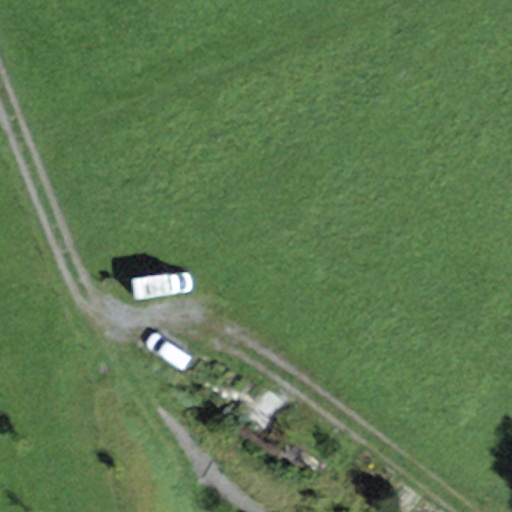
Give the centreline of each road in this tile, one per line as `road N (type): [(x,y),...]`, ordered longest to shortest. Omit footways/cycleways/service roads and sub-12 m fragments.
road 1 (track): [(0,86),(88,302),(130,379),(249,511)]
road 2 (track): [(88,302),(220,339),(302,389),(466,511)]
